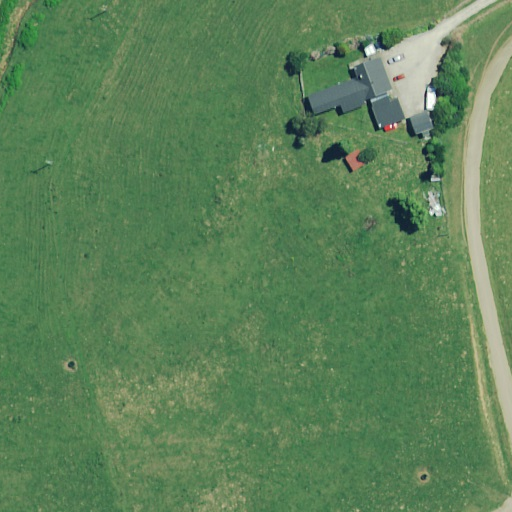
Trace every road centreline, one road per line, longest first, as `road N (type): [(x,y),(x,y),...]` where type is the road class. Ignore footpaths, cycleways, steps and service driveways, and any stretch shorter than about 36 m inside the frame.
road 1 (track): [(511,48),(476,113),(470,167),(471,232),(511,421)]
road 2 (track): [(484,0),(446,27),(422,82),(398,78),(396,63),(428,33)]
